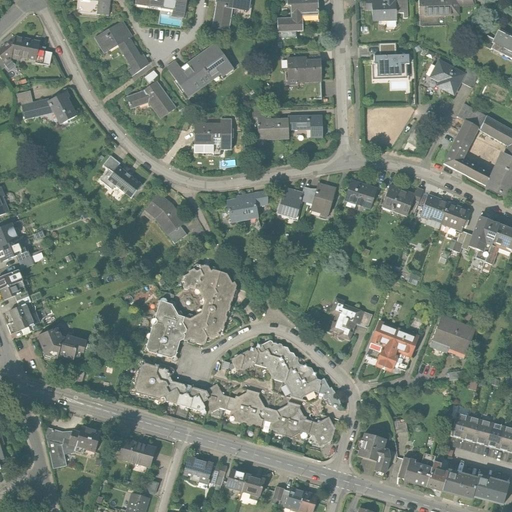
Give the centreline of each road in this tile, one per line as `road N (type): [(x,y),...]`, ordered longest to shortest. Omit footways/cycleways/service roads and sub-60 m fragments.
road 1 (residential): [(343,167),(226,185),(191,183),(162,169),(94,106),(35,0)]
road 2 (residential): [(338,479),(353,399),(298,338),(245,332),(193,366)]
road 3 (residential): [(511,212),(422,172),(343,167)]
road 4 (residential): [(340,0),(343,167)]
road 5 (tertiary): [(184,433),(338,479)]
